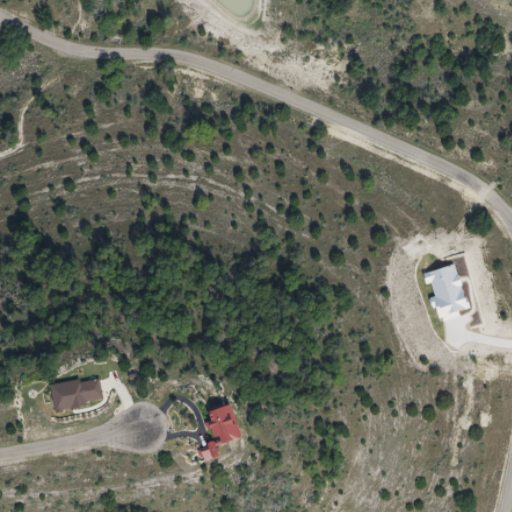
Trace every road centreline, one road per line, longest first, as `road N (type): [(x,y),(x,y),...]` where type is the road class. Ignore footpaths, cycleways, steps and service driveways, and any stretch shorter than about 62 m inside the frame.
road 1 (residential): [(0,32),(74,60),(200,71),(483,196),(511,239)]
road 2 (residential): [(164,423),(0,454)]
